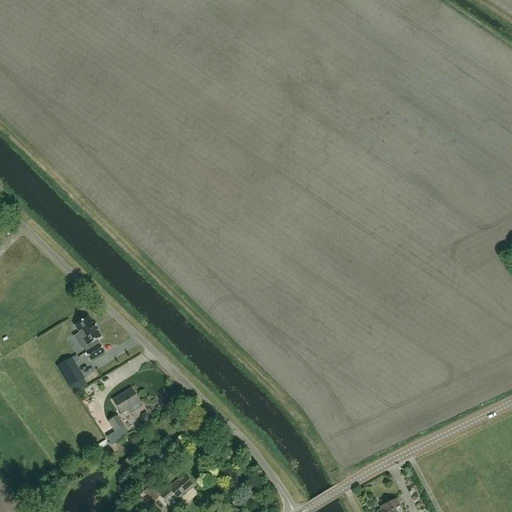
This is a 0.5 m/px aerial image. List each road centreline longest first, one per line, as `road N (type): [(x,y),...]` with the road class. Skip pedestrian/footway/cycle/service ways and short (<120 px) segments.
road 1 (unclassified): [(291,511),(245,441),(0,203)]
road 2 (tertiary): [(511,402),(301,511)]
